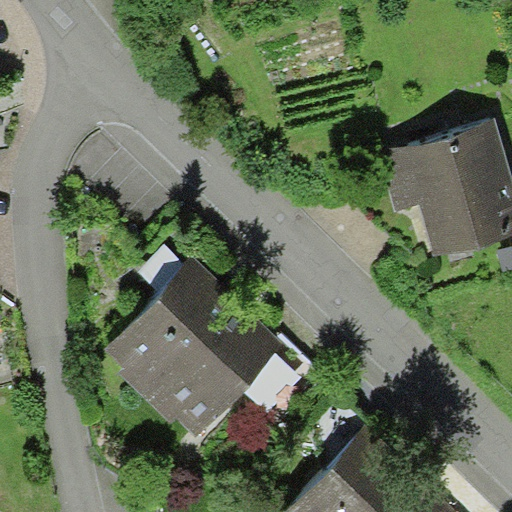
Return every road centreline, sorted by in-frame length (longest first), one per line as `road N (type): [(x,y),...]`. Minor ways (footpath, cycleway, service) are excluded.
road 1 (residential): [(511,464),(296,262),(74,34)]
road 2 (residential): [(74,34),(42,137),(30,213),(47,377),(90,511)]
